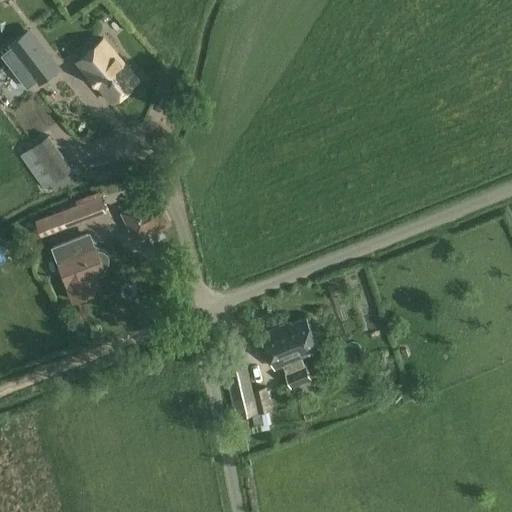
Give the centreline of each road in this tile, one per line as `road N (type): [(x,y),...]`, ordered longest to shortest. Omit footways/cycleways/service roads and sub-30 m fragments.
road 1 (unclassified): [(238,511),(201,313),(511,190)]
road 2 (track): [(0,394),(201,313)]
